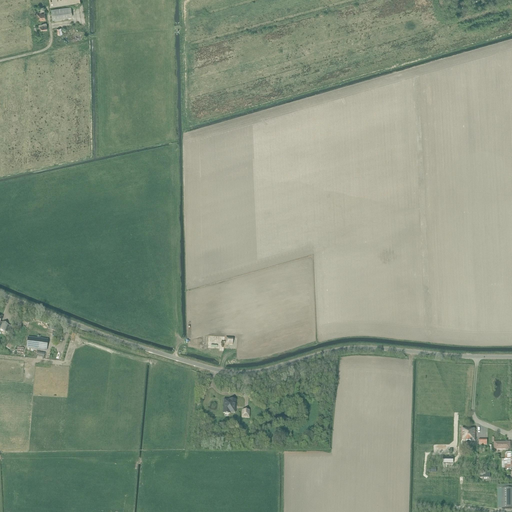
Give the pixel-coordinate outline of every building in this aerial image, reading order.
[(44,7),(35,9),(37,22),(46,21),(44,7)] [(70,7),(51,10),(52,20),(72,17),(70,7)] [(7,325),(0,322),(2,317),(0,315),(0,330),(4,332),(7,333),(10,326),(7,325)] [(28,338),(27,348),(47,351),(48,340),(28,338)] [(224,400),(223,413),(230,414),(230,413),(235,413),(236,400),(224,400)] [(462,428),(462,440),(475,440),(475,429),(472,429),(472,428),(462,428)] [(505,459),(502,460),(502,471),(511,470),(511,451),(506,452),(505,454),(505,459)] [(501,488),(501,509),(511,509),(511,488),(501,488)]
